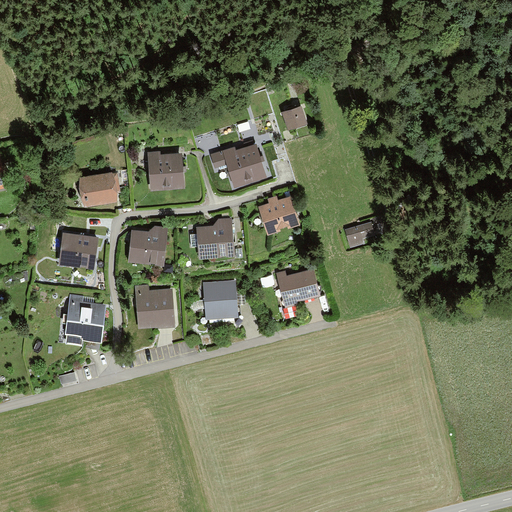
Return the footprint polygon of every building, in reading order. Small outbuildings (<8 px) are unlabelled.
[(299,106),(282,112),(288,128),(305,122),(299,106)] [(254,145),(223,154),(232,186),(263,178),(254,145)] [(180,154),(146,155),(147,189),(181,188),(180,154)] [(110,175),(78,180),(82,206),(114,201),(110,175)] [(288,196),(256,207),(265,232),(297,222),(288,196)] [(369,223),(345,231),(348,242),(372,235),(369,223)] [(229,226),(197,228),(198,257),(231,255),(229,226)] [(164,234),(131,231),(128,261),(161,264),(164,234)] [(95,238),(61,234),(58,263),(91,267),(95,238)] [(312,269),(278,279),(285,304),(319,295),(312,269)] [(233,281),(203,283),(205,318),(235,316),(233,281)] [(169,289),(136,290),(137,327),(170,326),(169,289)] [(106,302),(68,297),(63,333),(101,338),(106,302)] [(59,375),(61,383),(77,379),(75,371),(59,375)]
